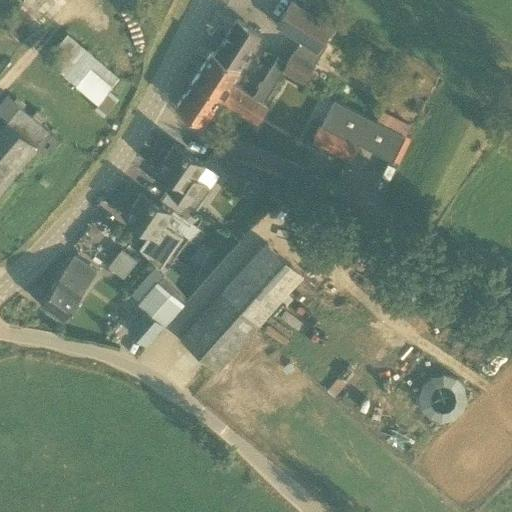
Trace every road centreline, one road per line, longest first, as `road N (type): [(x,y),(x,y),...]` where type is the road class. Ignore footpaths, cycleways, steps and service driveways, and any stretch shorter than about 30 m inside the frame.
road 1 (track): [(511,287),(306,170),(151,106)]
road 2 (unclassified): [(315,511),(225,432),(133,368),(0,331)]
road 3 (unclassified): [(0,291),(117,164),(205,0)]
